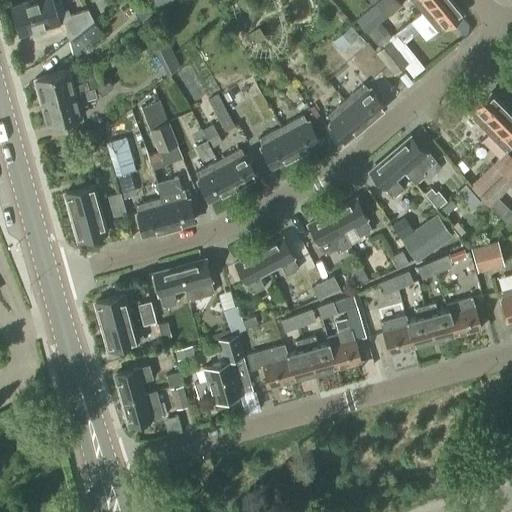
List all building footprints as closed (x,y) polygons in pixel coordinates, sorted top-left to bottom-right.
[(50,0),(32,0),(11,6),(19,35),(58,24),(51,1),(50,0)] [(168,0),(149,0),(158,9),(168,0)] [(379,0),(356,21),(367,34),(379,23),(399,5),(394,0),(379,0)] [(450,0),(436,0),(428,7),(434,14),(427,21),(437,34),(462,14),(450,0)] [(145,4),(135,13),(144,24),(154,16),(145,4)] [(69,41),(69,40),(92,21),(88,10),(69,15),(71,20),(63,22),(69,41)] [(92,21),(69,40),(73,54),(98,34),(92,21)] [(363,44),(347,26),(333,38),(349,57),(363,44)] [(405,28),(396,35),(401,42),(410,34),(405,28)] [(172,52),(166,40),(153,46),(154,47),(160,58),(172,52)] [(393,74),(404,65),(407,62),(389,41),(375,52),(393,74)] [(284,77),(292,72),(281,57),(274,62),(284,77)] [(71,86),(67,70),(34,79),(41,103),(74,94),(88,90),(86,82),(85,82),(71,86)] [(83,77),(85,82),(86,82),(88,90),(94,88),(101,82),(98,73),(83,77)] [(112,87),(105,79),(95,88),(101,96),(112,87)] [(343,100),(364,124),(384,107),(363,83),(343,100)] [(74,94),(41,103),(48,127),(80,118),(77,107),(87,105),(86,100),(96,97),(94,88),(88,90),(74,94)] [(223,94),(227,101),(234,97),(230,90),(223,94)] [(509,112),(490,93),(468,116),(487,134),(509,112)] [(217,94),(207,99),(208,102),(201,106),(208,119),(216,115),(224,131),(235,125),(217,94)] [(364,124),(343,100),(323,117),(344,141),(364,124)] [(149,130),(167,123),(158,101),(140,108),(149,130)] [(457,102),(455,104),(441,116),(451,128),(459,121),(456,118),(464,110),(457,102)] [(511,115),(509,112),(487,134),(506,153),(511,146),(511,115)] [(303,115),(280,127),(294,154),(317,142),(303,115)] [(158,152),(177,145),(168,122),(149,130),(158,152)] [(211,126),(201,130),(207,143),(209,142),(212,147),(220,143),(211,126)] [(294,154),(280,127),(257,139),(271,166),(294,154)] [(402,169),(411,180),(414,184),(425,174),(423,171),(432,163),(409,137),(389,154),(402,169)] [(211,155),(205,143),(194,148),(200,160),(211,155)] [(217,160),(232,187),(255,175),(241,148),(217,160)] [(124,154),(110,157),(115,176),(129,172),(124,154)] [(402,169),(389,154),(368,171),(391,197),(402,187),(393,177),(402,169)] [(232,187),(217,160),(194,172),(208,199),(232,187)] [(491,164),(469,186),(478,196),(501,174),(491,164)] [(445,172),(435,179),(446,195),(456,188),(445,172)] [(488,206),(511,185),(504,178),(501,174),(478,196),(488,206)] [(168,228),(194,221),(189,199),(187,199),(185,191),(181,192),(178,178),(157,183),(161,199),(160,199),(168,228)] [(73,217),(99,210),(96,198),(101,197),(98,187),(93,189),(93,187),(67,193),(73,217)] [(437,190),(434,192),(430,187),(423,193),(436,209),(446,200),(437,190)] [(110,206),(123,202),(120,191),(107,195),(110,206)] [(168,228),(160,199),(136,205),(138,214),(137,214),(142,235),(168,228)] [(341,230),(348,242),(360,235),(369,230),(363,218),(365,217),(355,199),(331,211),(341,230)] [(444,216),(456,207),(450,199),(438,209),(444,216)] [(126,212),(123,202),(110,206),(112,217),(126,212)] [(99,210),(73,217),(79,240),(105,233),(104,230),(109,229),(106,220),(102,221),(99,210)] [(341,230),(331,211),(308,224),(318,243),(319,242),(325,253),(336,248),(338,252),(350,245),(348,242),(341,230)] [(415,260),(452,235),(438,215),(402,240),(415,260)] [(401,239),(412,232),(403,219),(392,226),(401,239)] [(282,238),(258,250),(268,269),(280,263),(286,274),(297,269),(291,257),(292,256),(282,238)] [(476,272),(489,268),(504,264),(497,240),(471,247),(476,272)] [(448,254),(450,262),(465,257),(463,249),(448,254)] [(268,269),(258,250),(234,263),(244,282),(245,281),(251,293),(263,286),(257,275),(268,269)] [(390,256),(396,268),(406,263),(400,251),(390,256)] [(344,269),(348,256),(334,252),(330,265),(344,269)] [(446,255),(431,261),(436,273),(451,266),(446,255)] [(180,266),(185,287),(188,299),(201,296),(200,296),(213,292),(209,280),(211,280),(205,259),(180,266)] [(431,261),(416,267),(421,279),(436,273),(431,261)] [(185,287),(180,266),(154,273),(163,306),(175,303),(172,290),(185,287)] [(487,270),(490,282),(507,279),(504,267),(487,270)] [(408,272),(393,279),(397,288),(412,282),(408,272)] [(332,275),(321,281),(328,293),(339,287),(332,275)] [(397,288),(393,279),(378,286),(382,295),(397,288)] [(321,281),(311,286),(317,299),(328,293),(321,281)] [(511,319),(511,288),(501,291),(504,300),(501,301),(507,320),(511,319)] [(245,329),(241,319),(236,304),(232,306),(227,289),(216,292),(222,310),(231,334),(245,329)] [(102,326),(129,318),(126,307),(130,306),(127,298),(124,299),(123,295),(96,302),(102,326)] [(473,297),(450,303),(459,334),(483,327),(477,305),(475,306),(473,297)] [(140,315),(153,311),(150,301),(137,304),(140,315)] [(459,334),(450,303),(447,304),(449,307),(436,311),(433,302),(425,304),(436,341),(459,334)] [(336,310),(334,304),(318,309),(321,318),(336,312),(336,310)] [(436,341),(425,304),(412,308),(415,317),(406,319),(405,316),(403,316),(412,347),(436,341)] [(153,311),(140,315),(143,325),(155,321),(153,311)] [(312,311),(296,316),(300,326),(315,321),(312,311)] [(403,316),(380,323),(377,311),(366,314),(372,336),(382,333),(388,354),(412,347),(403,316)] [(245,329),(260,324),(263,323),(259,312),(241,319),(245,329)] [(300,326),(296,316),(281,322),(284,331),(300,326)] [(129,318),(102,326),(109,349),(135,343),(134,339),(139,337),(137,330),(132,331),(129,318)] [(159,325),(162,338),(171,336),(167,322),(159,325)] [(361,361),(355,340),(354,341),(351,331),(329,338),(337,368),(361,361)] [(250,384),(236,334),(218,339),(225,361),(203,367),(206,380),(193,383),(198,398),(210,394),(213,402),(241,394),(239,387),(250,384)] [(337,368),(329,338),(327,338),(328,341),(317,344),(315,335),(305,338),(315,374),(337,368)] [(315,374),(305,338),(295,340),(298,349),(287,352),(284,344),(282,345),(292,380),(315,374)] [(292,380),(282,345),(245,355),(250,371),(263,367),(268,387),(292,380)] [(177,361),(194,356),(191,346),(174,351),(177,361)] [(142,394),(139,381),(151,378),(148,366),(136,369),(136,367),(115,373),(122,400),(142,394)] [(170,387),(182,383),(179,371),(166,374),(169,387),(170,387)] [(188,406),(182,383),(170,387),(176,409),(188,406)] [(142,394),(122,400),(130,426),(150,420),(149,419),(161,416),(158,403),(159,402),(156,391),(142,394)]
